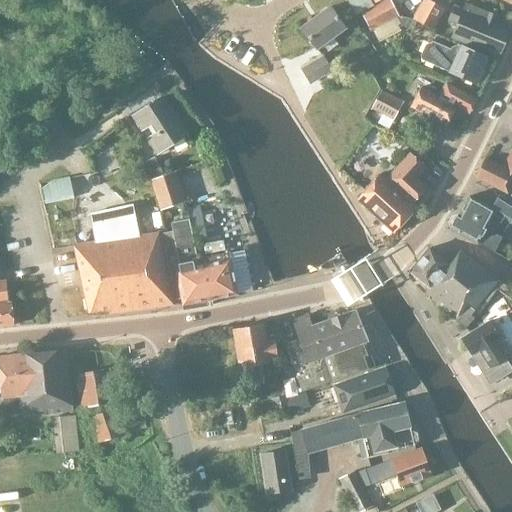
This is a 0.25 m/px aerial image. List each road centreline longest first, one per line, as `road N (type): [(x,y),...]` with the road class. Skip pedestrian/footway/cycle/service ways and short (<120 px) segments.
road 1 (secondary): [(391,262),(445,197),(511,60)]
road 2 (residential): [(502,431),(391,262)]
road 3 (residential): [(204,511),(184,465),(160,324)]
road 4 (secondary): [(160,324),(345,289)]
road 5 (unknown): [(182,451),(0,486)]
road 6 (secondary): [(0,339),(160,324)]
